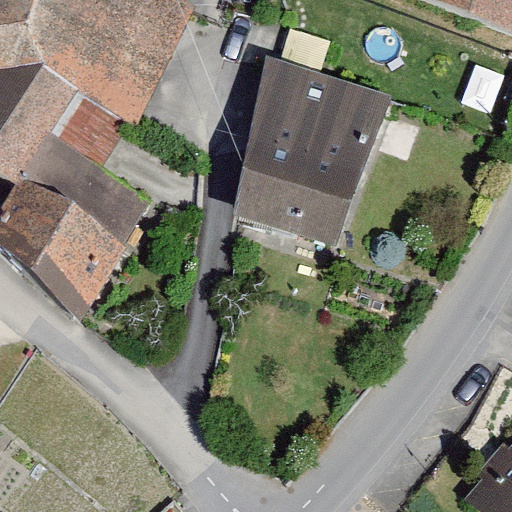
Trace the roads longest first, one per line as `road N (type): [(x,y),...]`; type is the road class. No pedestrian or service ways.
road 1 (unclassified): [(302,511),(474,314),(511,253)]
road 2 (residential): [(230,511),(0,290)]
